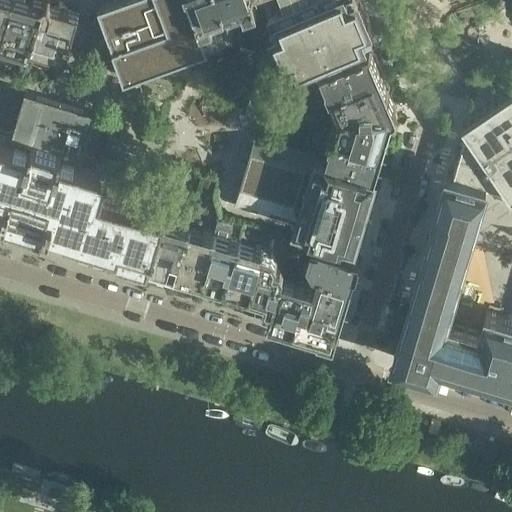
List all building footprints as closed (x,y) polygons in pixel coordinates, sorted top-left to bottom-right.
[(0,0),(0,38),(11,0),(0,0)] [(28,50),(43,2),(37,0),(33,0),(33,1),(28,0),(11,0),(0,38),(0,46),(12,50),(13,46),(28,50)] [(64,61),(76,21),(79,12),(50,4),(50,3),(50,2),(49,1),(48,1),(47,0),(45,0),(44,1),(44,2),(43,2),(28,50),(32,51),(33,48),(46,52),(45,55),(64,61)] [(208,47),(191,0),(112,0),(98,5),(109,35),(99,39),(104,51),(114,47),(124,77),(208,47)] [(227,10),(223,0),(191,0),(208,47),(221,42),(211,15),(227,10)] [(258,7),(255,0),(223,0),(227,10),(242,4),(245,12),(258,7)] [(370,20),(362,0),(352,3),(350,0),(266,0),(274,19),(272,20),(293,68),(312,60),(316,70),(327,66),(371,47),(379,44),(369,20),(370,20)] [(381,70),(371,47),(327,66),(332,79),(328,81),(332,92),(336,91),(338,90),(381,70)] [(396,106),(381,70),(338,90),(345,109),(396,106)] [(266,129),(280,84),(255,77),(242,122),(266,129)] [(511,316),(489,309),(492,297),(498,237),(473,229),(483,195),(500,201),(504,187),(500,185),(505,168),(506,169),(511,164),(511,87),(462,121),(471,148),(462,151),(456,173),(448,171),(436,210),(437,211),(393,357),(437,370),(441,358),(511,378),(511,316)] [(100,196),(108,171),(88,165),(90,159),(82,156),(95,112),(25,91),(12,135),(4,133),(2,140),(0,139),(0,213),(51,228),(108,246),(107,250),(150,262),(162,222),(164,215),(100,196)] [(384,143),(393,114),(394,114),(395,113),(396,112),(397,111),(397,110),(397,108),(397,107),(396,106),(345,109),(346,110),(340,131),(384,143)] [(376,171),(384,143),(340,131),(334,129),(331,140),(336,142),(332,158),(376,171)] [(376,171),(332,158),(255,135),(234,205),(268,216),(275,197),(283,199),(281,207),(290,210),(292,202),(301,205),(296,223),(354,241),(376,171)] [(216,224),(219,213),(211,211),(207,223),(215,226),(216,224)] [(240,231),(244,220),(219,213),(216,224),(240,231)] [(265,238),(268,228),(244,220),(240,231),(265,238)] [(175,270),(187,229),(189,225),(179,222),(178,227),(162,222),(150,262),(154,263),(155,265),(161,267),(164,266),(175,270)] [(200,277),(212,237),(213,232),(204,229),(203,234),(187,229),(175,270),(178,271),(180,273),(186,274),(188,274),(200,277)] [(225,285),(237,244),(238,239),(229,237),(227,241),(212,237),(200,277),(203,278),(205,280),(211,282),(213,281),(225,285)] [(352,280),(360,255),(317,242),(310,264),(313,269),(318,270),(352,280)] [(250,292),(261,251),(263,247),(253,244),(252,249),(237,244),(225,285),(228,286),(229,287),(235,289),(238,288),(250,292)] [(271,309),(281,276),(282,276),(284,270),(281,265),(276,264),(278,259),(276,256),(261,251),(250,292),(265,297),(262,306),(271,309)] [(341,319),(352,280),(318,270),(314,286),(307,309),(341,319)] [(292,327),(305,283),(282,276),(281,276),(271,309),(268,319),(292,327)] [(335,339),(341,319),(307,309),(314,286),(305,283),(292,327),(335,339)]
